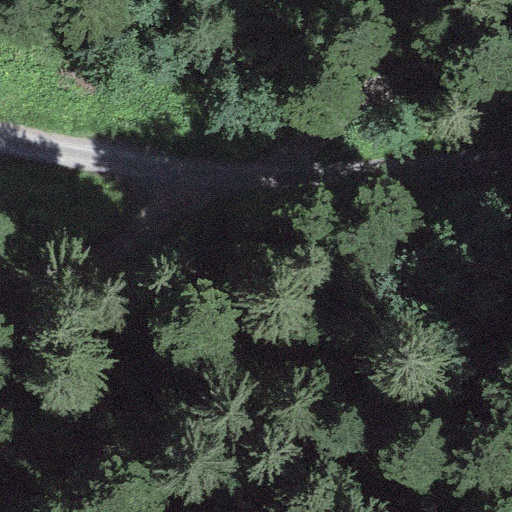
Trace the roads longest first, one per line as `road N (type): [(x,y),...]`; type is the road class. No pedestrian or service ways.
road 1 (track): [(0,133),(224,179),(511,154)]
road 2 (track): [(224,179),(128,247),(0,289)]
